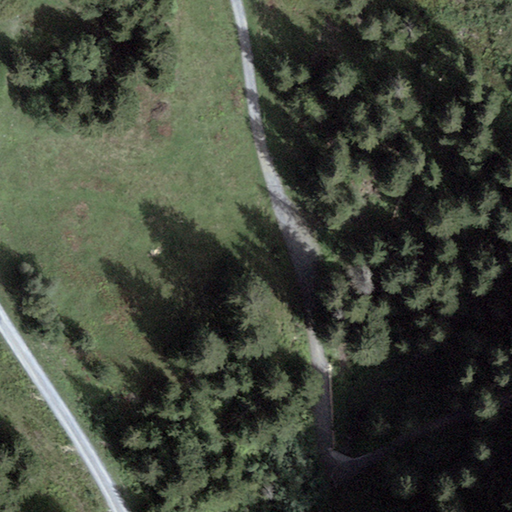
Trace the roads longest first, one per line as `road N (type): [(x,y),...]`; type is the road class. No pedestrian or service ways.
road 1 (track): [(235,0),(254,128),(311,312),(329,466),(356,468),(417,428),(511,400)]
road 2 (track): [(122,511),(0,317)]
